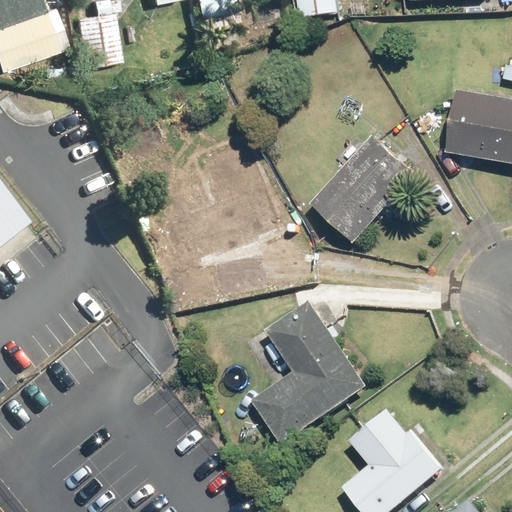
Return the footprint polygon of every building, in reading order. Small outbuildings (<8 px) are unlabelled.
[(0,0),(0,50),(6,66),(66,42),(52,9),(48,11),(44,0),(0,0)] [(235,0),(198,0),(205,27),(240,19),(235,0)] [(304,0),(305,15),(344,14),(343,0),(304,0)] [(78,14),(83,65),(123,62),(119,10),(78,14)] [(511,98),(464,91),(455,150),(511,158),(511,98)] [(147,124),(125,134),(134,154),(156,144),(147,124)] [(319,198),(367,237),(419,174),(371,135),(319,198)] [(182,272),(283,229),(245,137),(199,156),(218,201),(162,225),(182,272)] [(0,258),(32,234),(0,193),(0,258)] [(274,328),(299,366),(251,399),(283,445),(335,410),(337,412),(379,383),(349,339),(347,340),(318,298),(274,328)] [(359,445),(378,465),(350,487),(369,511),(400,511),(413,502),(414,504),(434,485),(439,481),(438,481),(452,468),(398,409),(359,445)] [(491,511),(477,494),(454,511),(491,511)]
